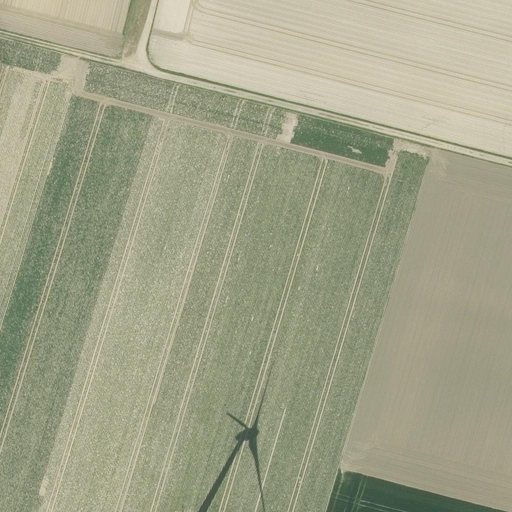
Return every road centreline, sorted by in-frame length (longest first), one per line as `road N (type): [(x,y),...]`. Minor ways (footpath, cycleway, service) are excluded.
road 1 (track): [(154,0),(138,69),(511,164)]
road 2 (track): [(138,69),(0,34)]
